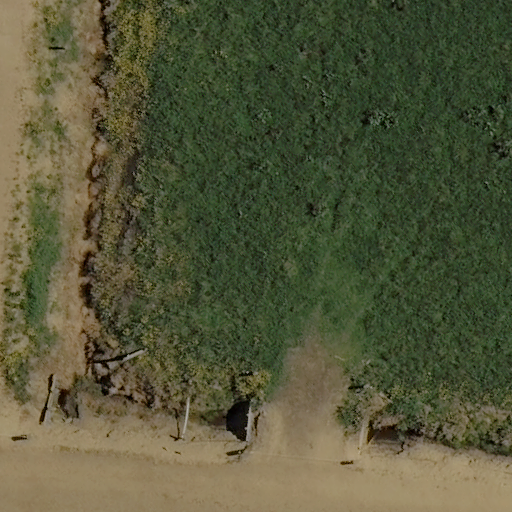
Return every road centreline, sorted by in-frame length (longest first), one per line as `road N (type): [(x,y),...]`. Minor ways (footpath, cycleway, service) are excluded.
road 1 (track): [(115,0),(70,502)]
road 2 (track): [(0,496),(151,511)]
